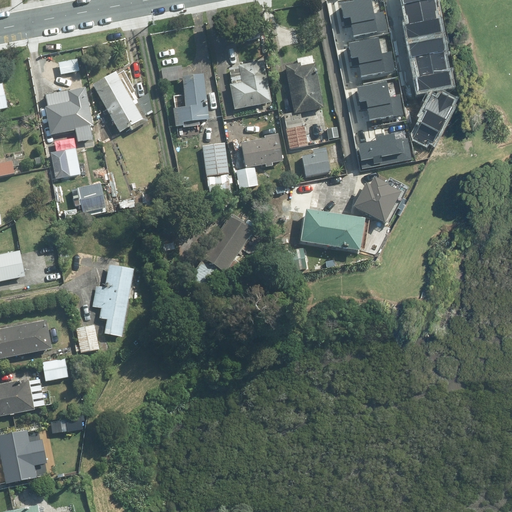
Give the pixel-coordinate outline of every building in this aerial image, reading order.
[(350,24),(352,37),(386,31),(383,12),(371,15),(368,0),(340,5),(344,25),(350,24)] [(408,24),(410,38),(443,33),(437,0),(401,0),(402,4),(408,4),(411,24),(408,24)] [(417,77),(419,90),(452,85),(444,37),(409,43),(411,57),(417,56),(420,76),(417,77)] [(358,63),(360,76),(395,70),(391,52),(379,54),(377,39),(349,44),(352,64),(358,63)] [(296,65),(284,67),(293,113),(282,116),(288,149),(308,146),(301,114),(323,110),(313,57),(295,60),(296,65)] [(270,103),(263,64),(230,70),(233,86),(228,86),(233,111),(270,103)] [(208,122),(203,77),(182,79),(181,67),(160,69),(162,85),(181,82),(184,108),(170,110),(172,128),(181,127),(181,125),(208,122)] [(116,74),(92,86),(116,135),(133,127),(135,130),(148,124),(145,118),(155,113),(145,94),(133,100),(129,91),(125,93),(116,74)] [(366,107),(369,120),(403,114),(399,95),(387,98),(385,83),(357,88),(360,108),(366,107)] [(92,129),(84,89),(67,92),(69,103),(43,108),(48,137),(92,129)] [(427,111),(413,137),(428,145),(430,142),(434,144),(457,100),(441,92),(437,98),(431,95),(424,109),(427,111)] [(378,143),(358,146),(362,167),(411,158),(407,137),(396,139),(395,134),(377,138),(378,143)] [(281,164),(278,137),(263,138),(264,142),(240,145),(244,170),(235,171),(238,190),(257,188),(254,167),(264,165),(265,168),(272,167),(272,165),(281,164)] [(222,144),(200,148),(209,198),(236,193),(232,174),(228,175),(222,144)] [(449,156),(447,145),(436,147),(437,151),(427,153),(429,159),(449,156)] [(76,148),(49,153),(55,181),(72,178),(79,216),(105,211),(103,198),(111,196),(106,168),(80,173),(76,148)] [(328,172),(324,148),(312,150),(312,155),(301,157),(304,176),(328,172)] [(0,162),(0,178),(14,176),(12,161),(0,162)] [(366,184),(354,205),(383,221),(399,193),(374,179),(370,186),(366,184)] [(76,209),(61,208),(61,220),(75,221),(76,209)] [(360,254),(365,219),(303,209),(298,245),(360,254)] [(265,246),(251,235),(254,230),(233,215),(189,276),(210,291),(221,275),(233,283),(243,269),(234,262),(242,251),(255,260),(265,246)] [(0,255),(0,283),(24,278),(18,252),(0,255)] [(122,339),(133,270),(108,266),(104,289),(95,287),(92,308),(100,309),(98,321),(105,322),(103,336),(122,339)] [(0,328),(0,360),(51,352),(46,321),(0,328)] [(94,327),(75,330),(79,354),(98,350),(94,327)] [(63,360),(40,364),(44,384),(67,380),(63,360)] [(37,379),(0,385),(0,418),(34,412),(33,410),(43,408),(37,379)] [(35,430),(0,436),(0,460),(5,486),(34,480),(31,463),(41,461),(35,430)]
